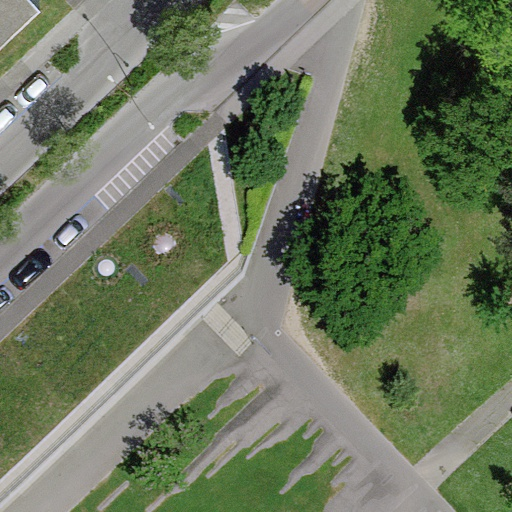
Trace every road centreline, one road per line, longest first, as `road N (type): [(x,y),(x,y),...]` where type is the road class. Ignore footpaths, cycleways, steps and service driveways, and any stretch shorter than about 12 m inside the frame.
road 1 (residential): [(0,265),(182,88),(237,61),(306,0)]
road 2 (residential): [(155,0),(136,33),(0,164)]
